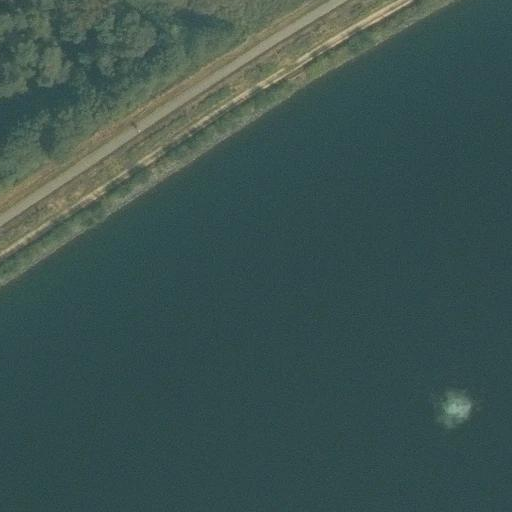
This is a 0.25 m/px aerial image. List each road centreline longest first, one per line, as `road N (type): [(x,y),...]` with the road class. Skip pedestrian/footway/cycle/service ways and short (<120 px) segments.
road 1 (track): [(421,0),(190,137),(0,264)]
road 2 (track): [(268,43),(172,19),(145,0)]
